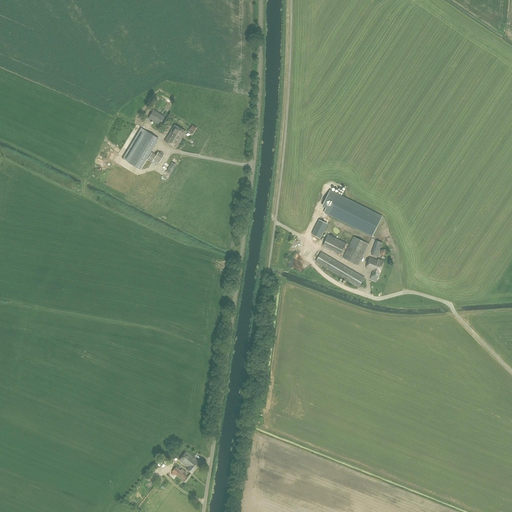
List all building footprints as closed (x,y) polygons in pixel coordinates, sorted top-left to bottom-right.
[(165,117),(154,110),(148,118),(160,126),(165,117)] [(174,124),(169,133),(181,139),(186,131),(174,124)] [(140,169),(158,139),(147,132),(128,163),(140,169)] [(176,148),(181,139),(169,133),(164,141),(176,148)] [(156,155),(152,153),(147,160),(152,162),(154,160),(159,163),(164,155),(158,151),(156,155)] [(176,164),(171,162),(166,171),(171,174),(176,164)] [(140,181),(138,184),(146,189),(148,185),(140,181)] [(382,216),(330,190),(322,206),(326,208),(323,212),(372,237),(382,216)] [(316,234),(322,237),(329,222),(323,219),(316,234)] [(328,234),(323,245),(341,254),(346,243),(328,234)] [(358,265),(368,243),(354,236),(343,258),(358,265)] [(378,256),(382,242),(376,240),(371,253),(378,256)] [(364,278),(321,252),(315,262),(359,287),(364,278)] [(378,260),(370,257),(366,268),(374,270),(372,276),(377,278),(379,272),(380,273),(384,261),(378,259),(378,260)] [(186,452),(179,460),(188,467),(186,469),(191,473),(200,463),(186,452)] [(188,477),(183,473),(184,471),(182,469),(181,470),(176,466),(171,472),(170,470),(167,474),(174,480),(177,476),(184,482),(188,477)]
